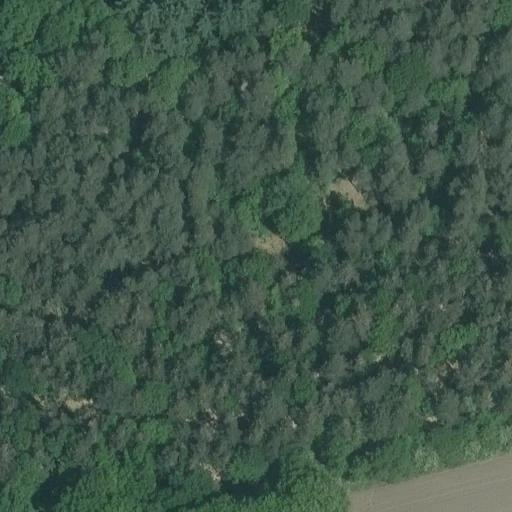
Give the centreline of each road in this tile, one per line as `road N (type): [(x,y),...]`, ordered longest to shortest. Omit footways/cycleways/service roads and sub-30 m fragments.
road 1 (track): [(223,511),(370,487),(511,448)]
road 2 (track): [(0,497),(96,510),(221,511)]
